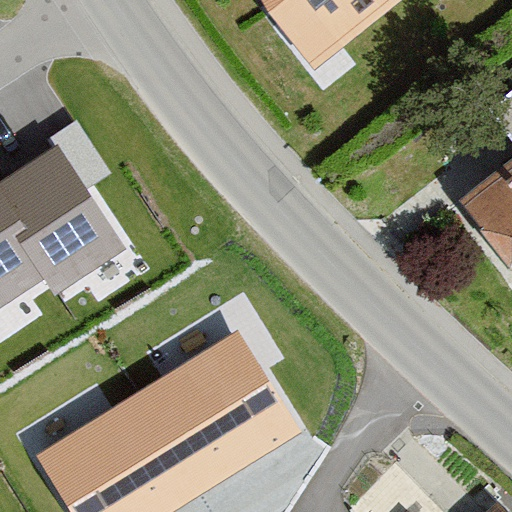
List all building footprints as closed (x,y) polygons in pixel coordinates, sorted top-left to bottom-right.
[(389,0),(259,0),(271,25),(314,70),(389,0)] [(511,100),(487,119),(511,152),(511,100)] [(0,306),(42,278),(54,296),(124,250),(59,153),(0,192),(0,306)] [(511,184),(468,217),(511,277),(511,184)] [(236,330),(33,454),(68,511),(171,511),(300,434),(236,330)] [(510,511),(497,498),(482,511),(510,511)]
